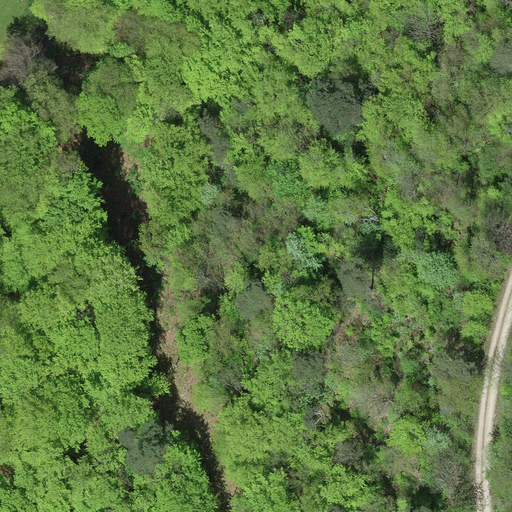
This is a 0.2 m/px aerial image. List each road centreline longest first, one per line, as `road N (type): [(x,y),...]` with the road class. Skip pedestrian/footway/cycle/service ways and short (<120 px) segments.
road 1 (track): [(483,511),(489,389),(511,293)]
road 2 (track): [(75,177),(114,88),(120,0)]
road 3 (track): [(0,120),(69,0)]
